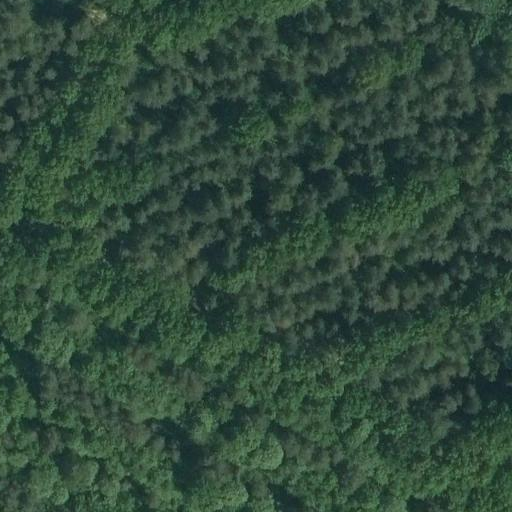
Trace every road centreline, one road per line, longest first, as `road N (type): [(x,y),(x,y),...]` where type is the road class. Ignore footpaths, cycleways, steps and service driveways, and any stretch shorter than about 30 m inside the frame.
road 1 (track): [(511,489),(6,205),(0,216)]
road 2 (track): [(124,0),(6,205)]
